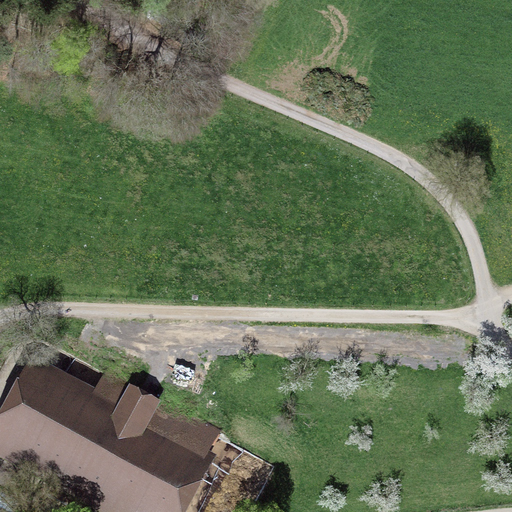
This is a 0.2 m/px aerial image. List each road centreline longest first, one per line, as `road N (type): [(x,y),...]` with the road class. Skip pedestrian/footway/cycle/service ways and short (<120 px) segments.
road 1 (track): [(487,308),(464,224),(421,174),(375,146),(146,50),(83,0)]
road 2 (track): [(487,308),(442,317),(43,308),(0,316)]
